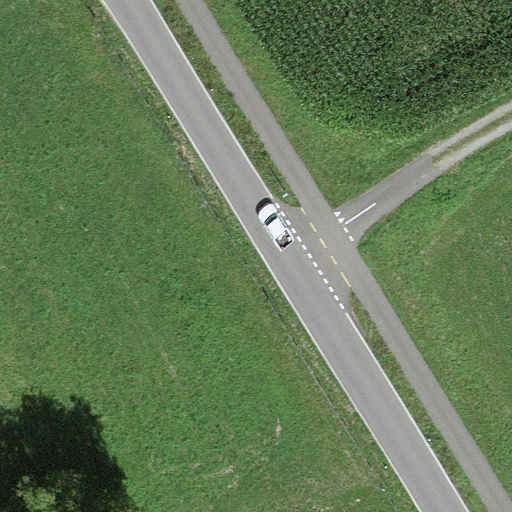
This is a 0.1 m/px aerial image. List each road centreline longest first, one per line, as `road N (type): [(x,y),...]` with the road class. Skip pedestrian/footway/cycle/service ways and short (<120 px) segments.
road 1 (residential): [(129,0),(444,511)]
road 2 (track): [(290,262),(511,114)]
